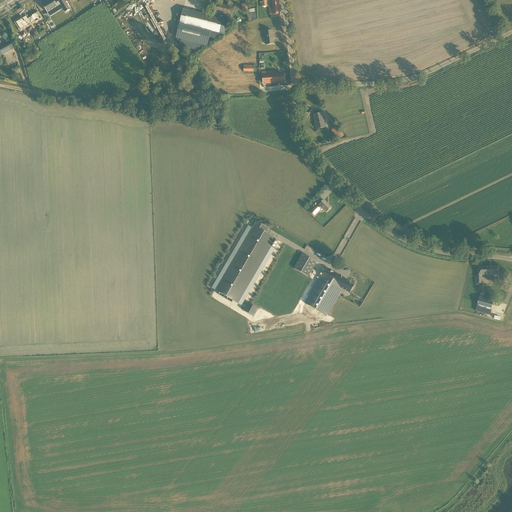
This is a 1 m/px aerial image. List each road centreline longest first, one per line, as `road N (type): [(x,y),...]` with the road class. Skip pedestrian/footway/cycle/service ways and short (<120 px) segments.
road 1 (unclassified): [(511,259),(425,250),(384,230),(300,143),(294,86)]
road 2 (track): [(0,84),(46,94),(256,91)]
road 3 (unclassified): [(294,86),(395,82),(511,32)]
